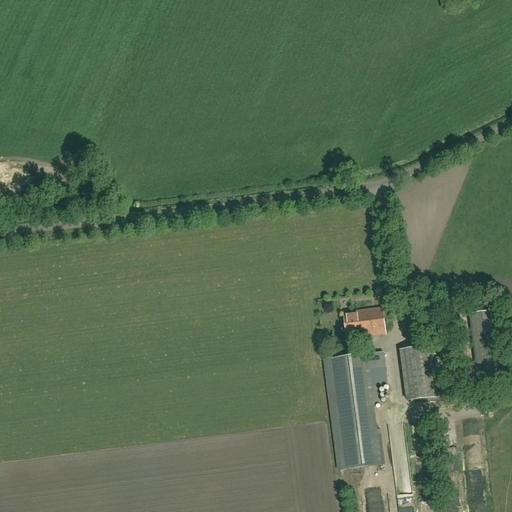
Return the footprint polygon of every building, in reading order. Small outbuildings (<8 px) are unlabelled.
[(360,337),(386,334),(382,308),(356,312),(357,313),(344,314),(347,338),(360,336),(360,337)] [(422,326),(423,333),(437,331),(436,324),(422,326)] [(474,342),(473,356),(491,357),(492,328),(469,328),(469,342),(474,342)] [(433,346),(401,350),(407,402),(441,398),(438,368),(435,368),(433,346)] [(384,352),(375,354),(326,360),(341,471),(385,465),(380,430),(378,430),(378,428),(374,428),(371,406),(381,405),(376,368),(385,367),(384,352)]
